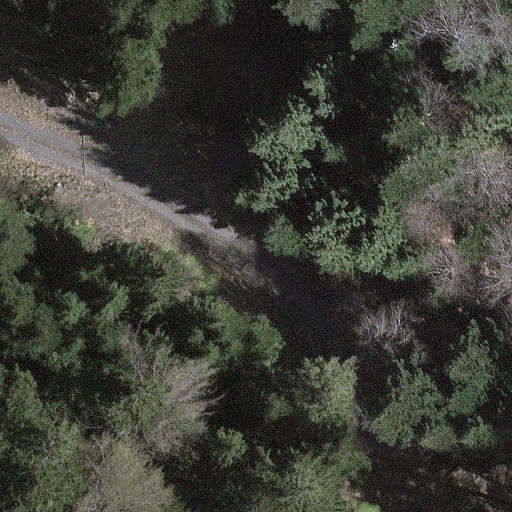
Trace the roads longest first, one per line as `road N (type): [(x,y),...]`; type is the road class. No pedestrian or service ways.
road 1 (track): [(0,112),(108,157),(265,259),(302,308)]
road 2 (track): [(302,308),(337,355),(420,511)]
